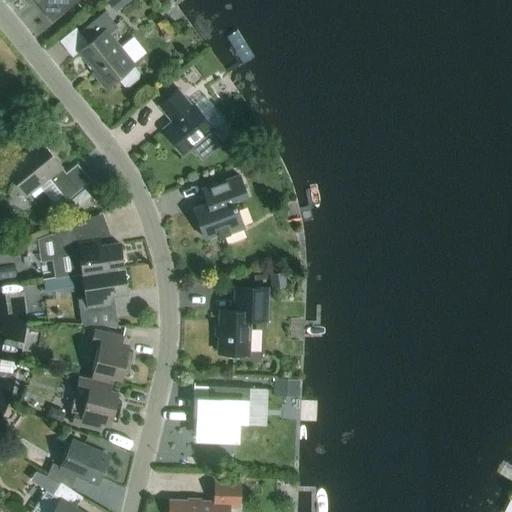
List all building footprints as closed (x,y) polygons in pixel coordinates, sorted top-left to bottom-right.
[(33,0),(50,20),(61,10),(63,13),(78,0),(33,0)] [(109,0),(107,2),(116,13),(131,0),(109,0)] [(105,89),(118,78),(124,86),(129,86),(138,79),(139,74),(132,67),(134,65),(109,34),(117,27),(105,12),(79,33),(88,44),(78,52),(89,65),(90,64),(95,70),(92,73),(105,89)] [(178,90),(159,106),(173,122),(163,130),(183,154),(213,130),(193,105),(191,107),(178,90)] [(41,142),(6,170),(26,195),(48,178),(67,201),(91,181),(77,164),(66,173),(61,167),(41,142)] [(217,200),(193,209),(204,239),(218,234),(220,238),(244,229),(233,200),(246,196),(239,176),(211,186),(217,200)] [(82,274),(123,268),(119,244),(108,245),(107,237),(103,234),(97,218),(52,234),(59,253),(70,251),(74,275),(82,274)] [(123,268),(82,274),(86,299),(78,300),(80,314),(109,309),(107,296),(126,293),(123,268)] [(272,290),(286,288),(284,274),(270,276),(272,290)] [(219,311),(218,353),(248,355),(249,320),(266,321),(267,289),(235,287),(234,311),(219,311)] [(90,379),(112,384),(113,377),(121,379),(123,371),(128,372),(133,352),(120,349),(123,337),(94,330),(91,343),(98,345),(90,379)] [(112,384),(90,379),(78,376),(71,411),(74,411),(71,424),(100,431),(103,419),(116,422),(121,402),(116,401),(118,393),(110,391),(112,384)] [(300,381),(274,380),(274,396),(299,397),(300,381)] [(238,424),(248,424),(249,389),(223,388),(223,402),(199,401),(198,438),(219,439),(219,441),(237,442),(238,424)] [(62,422),(64,415),(64,414),(63,412),(50,407),(47,415),(62,422)] [(46,477),(60,483),(69,489),(76,475),(97,484),(109,458),(71,441),(59,467),(52,464),(46,477)] [(169,500),(168,511),(228,511),(228,507),(238,507),(239,482),(215,481),(214,506),(200,506),(201,502),(169,500)] [(82,497),(69,489),(60,483),(52,495),(46,490),(31,511),(78,511),(74,509),(82,497)]
